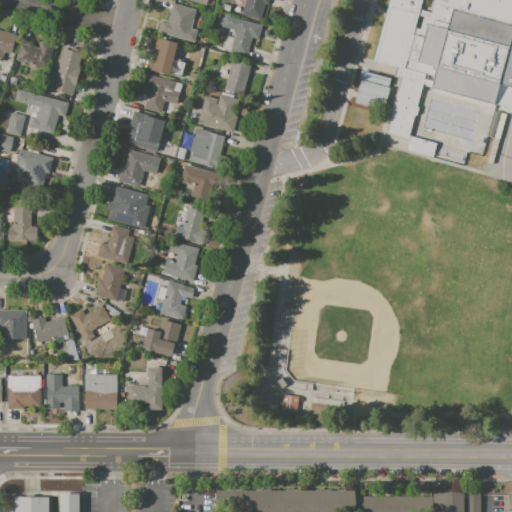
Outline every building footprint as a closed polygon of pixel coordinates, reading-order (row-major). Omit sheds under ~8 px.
[(245,0),(268,0),(267,4),(265,3),(260,19),(259,19),(242,15),(245,0)] [(372,60),(388,0),(421,0),(412,33),(402,68),(394,66),(372,60)] [(433,0),(511,0),(511,107),(431,86),(434,76),(423,73),(420,83),(400,78),(392,76),(394,66),(402,68),(412,33),(424,37),(433,0)] [(156,32),(180,39),(189,6),(173,1),(167,20),(160,18),(156,32)] [(223,3),(231,6),(229,12),(221,10),(223,3)] [(205,15),(206,9),(213,11),(212,17),(205,15)] [(224,15),(263,26),(259,39),(252,37),(247,54),(230,50),(236,31),(221,26),(224,15)] [(0,30),(17,35),(12,53),(4,51),(2,61),(0,60),(0,30)] [(147,69),(152,70),(161,39),(156,38),(147,69)] [(161,40),(178,44),(174,59),(185,62),(181,78),(148,70),(152,55),(157,56),(161,40)] [(20,42),(39,47),(41,41),(54,45),(47,68),(24,61),(21,71),(13,69),(20,42)] [(63,48),(72,50),(73,47),(83,50),(78,69),(80,69),(73,93),(52,87),(63,48)] [(232,58),(252,63),(244,95),(224,90),(232,58)] [(147,74),(175,82),(173,90),(181,92),(178,103),(166,100),(163,112),(144,107),(149,89),(143,87),(147,74)] [(11,76),(17,78),(15,85),(9,83),(11,76)] [(385,131),(400,78),(420,83),(405,137),(385,131)] [(205,95),(216,98),(215,105),(217,105),(220,94),(238,99),(234,114),(238,115),(233,132),(198,123),(205,95)] [(39,95),(68,103),(64,116),(57,114),(52,133),(30,127),(32,120),(39,122),(43,108),(36,106),(39,95)] [(136,111),(166,119),(157,152),(127,144),(136,111)] [(11,112),(24,116),(19,134),(6,130),(11,112)] [(197,127),(210,131),(210,132),(225,136),(220,156),(221,156),(218,167),(204,164),(190,161),(192,153),(189,152),(193,136),(195,137),(197,127)] [(0,133),(13,137),(9,153),(0,150),(0,133)] [(409,150),(413,137),(438,145),(434,158),(409,150)] [(176,158),(179,147),(187,149),(184,160),(176,158)] [(20,148),(53,158),(46,181),(27,176),(26,182),(11,177),(20,148)] [(129,150),(161,158),(156,174),(143,170),(139,187),(118,181),(122,165),(125,165),(129,150)] [(184,164),(222,175),(213,207),(189,200),(193,186),(179,182),(184,164)] [(114,184),(152,196),(143,228),(107,218),(109,211),(106,210),(109,198),(110,198),(114,184)] [(188,206),(205,211),(200,233),(202,233),(199,242),(173,236),(176,225),(183,227),(188,206)] [(13,207),(31,207),(31,227),(37,227),(37,241),(8,241),(8,229),(13,229),(13,207)] [(112,225),(133,230),(126,263),(97,257),(100,242),(107,244),(112,225)] [(171,241),(198,248),(194,264),(196,265),(192,281),(171,276),(171,275),(162,272),(166,258),(175,260),(177,253),(168,251),(171,241)] [(106,263),(124,268),(117,300),(95,294),(98,278),(102,279),(106,263)] [(169,281),(193,288),(190,298),(182,295),(180,305),(186,306),(182,319),(159,312),(169,281)] [(69,316),(81,309),(85,314),(102,304),(110,319),(91,330),(95,336),(84,342),(69,316)] [(0,309),(26,310),(26,338),(2,338),(2,328),(0,328),(0,309)] [(32,319),(45,316),(46,322),(64,317),(68,334),(38,342),(32,319)] [(148,328),(159,331),(162,319),(181,325),(172,356),(142,348),(148,328)] [(128,385),(128,402),(148,402),(148,409),(162,409),(162,380),(165,380),(166,367),(148,367),(148,385),(128,385)] [(62,374),(62,386),(78,386),(78,411),(64,411),(64,401),(59,401),(59,408),(47,408),(47,386),(46,387),(46,374),(62,374)] [(85,374),(117,374),(117,409),(85,409),(85,374)] [(8,375),(40,375),(40,406),(24,406),(24,410),(7,410),(8,375)] [(237,511),(237,491),(355,491),(355,511),(237,511)] [(433,492),(464,492),(463,511),(441,511),(441,503),(433,503),(433,492)] [(14,511),(14,496),(49,496),(49,511),(60,511),(60,493),(79,493),(79,511),(14,511)] [(479,511),(480,494),(465,493),(465,511),(479,511)] [(361,511),(361,496),(403,496),(403,511),(361,511)]
